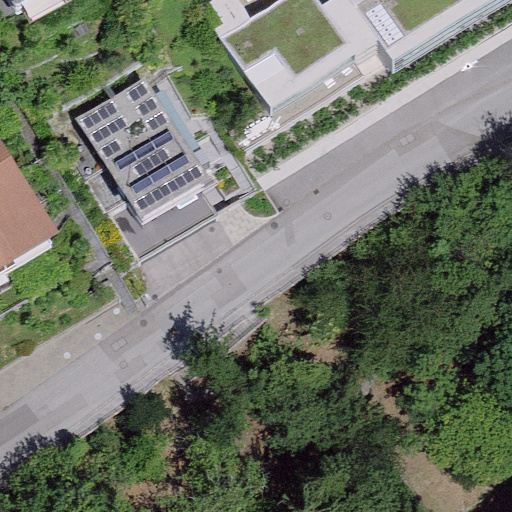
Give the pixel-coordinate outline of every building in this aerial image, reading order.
[(3,0),(16,20),(46,0),(3,0)] [(335,67),(299,0),(298,0),(215,50),(251,119),(335,67)] [(511,0),(361,0),(396,69),(511,0)] [(143,81),(74,123),(140,232),(210,190),(143,81)] [(0,175),(0,266),(40,246),(0,175)]
